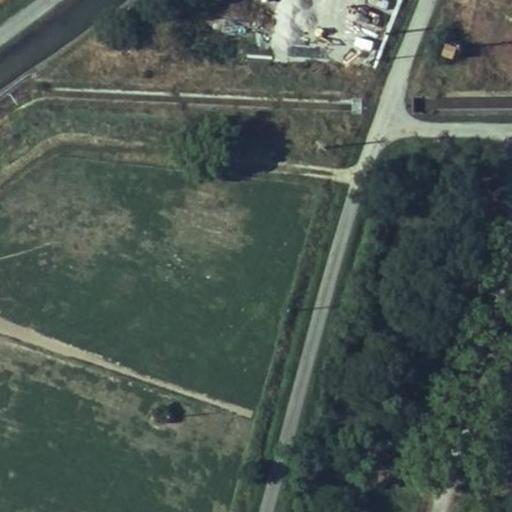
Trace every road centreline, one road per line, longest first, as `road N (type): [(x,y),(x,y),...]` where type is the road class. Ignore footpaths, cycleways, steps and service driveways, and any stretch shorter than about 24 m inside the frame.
road 1 (unclassified): [(387,118),(268,511)]
road 2 (unclassified): [(430,0),(395,78),(387,118)]
road 3 (unclassified): [(511,125),(387,118)]
